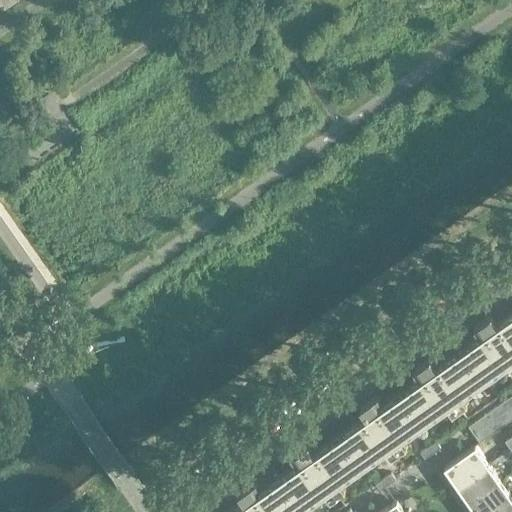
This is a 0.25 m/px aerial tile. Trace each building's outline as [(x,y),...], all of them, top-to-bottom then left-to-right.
[(497,323),(480,335),(463,348),(485,378),(511,359),(511,312),(504,318),(497,323)] [(491,314),(474,326),(480,335),(497,323),(491,314)] [(485,378),(463,348),(437,366),(420,378),(402,390),(424,421),(485,378)] [(437,366),(431,357),(414,369),(420,378),(437,366)] [(424,421),(402,390),(384,403),(367,415),(340,434),(363,464),(424,421)] [(384,403),(378,394),(360,406),(367,415),(384,403)] [(511,417),(511,409),(505,399),(500,403),(511,419),(511,417)] [(511,419),(500,403),(494,406),(506,422),(511,419)] [(506,422),(494,406),(489,410),(501,426),(506,422)] [(501,426),(489,410),(484,413),(496,430),(501,426)] [(496,430),(484,413),(479,417),(490,433),(496,430)] [(490,433),(479,417),(474,421),(485,437),(490,433)] [(485,437),(474,421),(468,425),(480,441),(485,437)] [(363,464),(340,434),(315,452),(298,464),(280,476),(302,507),(363,464)] [(441,446),(437,440),(421,451),(425,457),(441,446)] [(315,452),(308,443),(291,455),(298,464),(315,452)] [(489,462),(475,443),(445,465),(452,477),(449,479),(454,487),(489,462)] [(501,480),(489,462),(454,487),(459,494),(463,491),(470,501),(501,480)] [(392,471),(376,482),(380,489),(396,477),(392,471)] [(295,511),(302,507),(280,476),(262,489),(245,501),(229,511),(295,511)] [(262,489),(256,480),(239,492),(245,501),(262,489)] [(492,511),(511,498),(511,495),(501,480),(470,501),(477,511),(492,511)] [(511,511),(511,498),(492,511),(511,511)] [(405,510),(397,499),(378,511),(412,511),(409,507),(405,510)]
